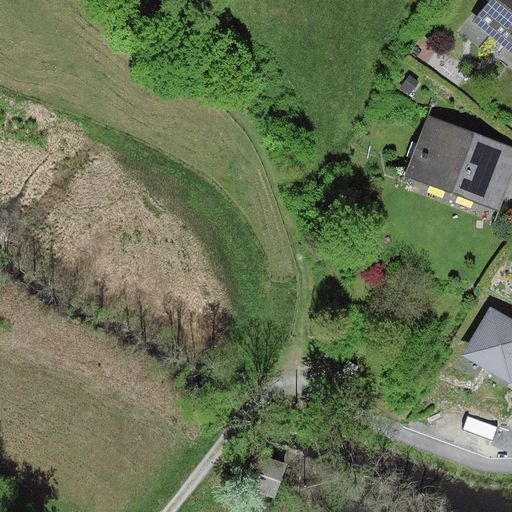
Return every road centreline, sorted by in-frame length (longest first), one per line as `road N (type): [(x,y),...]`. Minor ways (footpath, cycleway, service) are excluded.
road 1 (track): [(170,511),(260,399),(309,383)]
road 2 (track): [(309,383),(431,441)]
